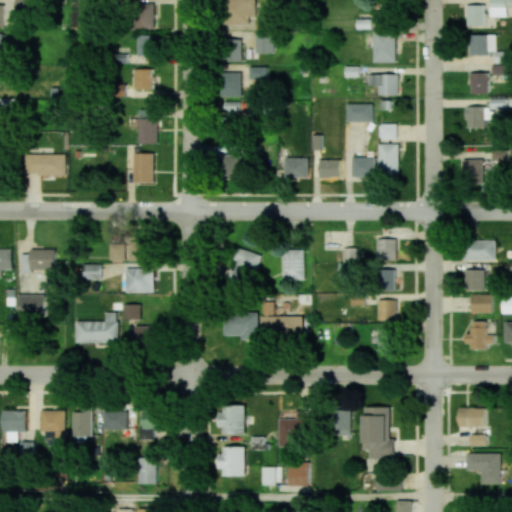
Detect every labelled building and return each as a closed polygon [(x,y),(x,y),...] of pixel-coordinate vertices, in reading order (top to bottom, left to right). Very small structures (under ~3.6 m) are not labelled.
[(226,0),(226,25),(252,25),(252,17),(255,17),(255,0),(226,0)] [(507,0),(491,0),(491,16),(507,16),(507,0)] [(155,3),(138,3),(139,28),(155,28),(155,3)] [(485,25),(485,5),(468,4),(468,25),(485,25)] [(274,53),(275,32),(256,32),(255,52),(274,53)] [(374,62),(396,62),(397,32),(374,32),(374,62)] [(157,35),(139,34),(138,60),(156,61),(157,35)] [(496,34),(471,34),(471,54),(497,53),(496,34)] [(241,39),(223,39),(224,61),(242,61),(241,39)] [(496,62),(508,63),(508,51),(496,51),(496,62)] [(267,78),(267,66),(249,67),(250,79),(267,78)] [(136,89),(153,89),(153,68),(135,69),(136,89)] [(242,96),(241,72),(222,72),(223,96),(242,96)] [(471,93),(489,93),(489,72),(471,72),(471,93)] [(399,74),(370,73),(370,85),(379,85),(379,94),(399,94),(399,74)] [(222,137),(239,138),(240,101),(224,101),(222,137)] [(373,103),(347,103),(347,121),(373,121),(373,103)] [(468,127),(486,127),(485,106),(467,106),(468,127)] [(139,108),(139,117),(156,118),(156,109),(139,108)] [(138,143),(157,144),(158,119),(139,118),(138,143)] [(397,139),(397,124),(382,123),(381,138),(397,139)] [(399,143),(380,144),(380,172),(400,172),(399,143)] [(133,182),(154,182),(155,153),(134,152),(133,182)] [(67,174),(67,154),(25,153),(24,174),(67,174)] [(224,178),(243,178),(242,154),(223,155),(224,178)] [(352,177),(376,177),(376,157),(353,157),(352,177)] [(309,158),(285,158),(285,177),(309,177),(309,158)] [(463,180),(484,180),(484,159),(464,158),(463,180)] [(321,177),(341,177),(341,160),(321,160),(321,177)] [(378,259),(397,260),(397,238),(378,238),(378,259)] [(496,259),(496,240),(466,240),(466,260),(496,259)] [(111,261),(149,259),(149,241),(110,243),(111,261)] [(238,260),(235,269),(232,269),(228,281),(250,288),(261,254),(238,247),(234,259),(238,260)] [(0,248),(0,277),(3,277),(3,269),(13,269),(13,248),(0,248)] [(57,248),(31,249),(31,253),(22,254),(23,271),(57,270),(57,248)] [(306,249),(283,248),(283,279),(305,279),(306,249)] [(358,248),(344,248),(345,262),(358,261),(358,248)] [(102,279),(102,264),(84,264),(84,279),(102,279)] [(127,291),(147,290),(146,268),(126,268),(127,291)] [(486,289),(486,268),(465,268),(466,290),(486,289)] [(396,289),(396,269),(382,269),(382,289),(396,289)] [(45,294),(18,295),(18,318),(46,317),(45,294)] [(473,312),(493,312),(493,294),(473,294),(473,312)] [(503,313),(511,312),(511,296),(503,296),(503,313)] [(398,299),(378,299),(378,320),(397,320),(398,299)] [(303,315),(274,316),(274,301),(262,301),(263,337),(304,336),(303,315)] [(141,319),(140,303),(124,304),(125,319),(141,319)] [(224,334),(242,335),(242,339),(258,339),(259,312),(225,311),(224,334)] [(119,341),(118,312),(105,312),(105,320),(76,321),(77,343),(119,341)] [(488,321),(473,321),(473,333),(469,333),(469,349),(489,349),(489,344),(497,343),(497,334),(488,334),(488,321)] [(155,326),(135,325),(135,342),(155,343),(155,326)] [(379,350),(393,350),(392,329),(378,329),(379,350)] [(246,433),(246,404),(221,405),(221,434),(246,433)] [(371,458),(395,459),(395,439),(390,439),(391,407),(365,406),(364,449),(371,449),(371,458)] [(487,407),(460,407),(460,426),(486,426),(487,407)] [(141,438),(154,439),(154,428),(162,428),(162,409),(142,408),(141,438)] [(28,431),(28,409),(4,410),(4,432),(8,432),(8,441),(18,441),(18,431),(28,431)] [(41,431),(46,431),(46,448),(66,447),(66,409),(41,410),(41,431)] [(92,410),(74,409),(73,442),(91,442),(92,410)] [(352,409),(333,410),(334,435),(352,435),(352,409)] [(104,428),(128,428),(128,410),(104,410),(104,428)] [(279,418),(279,445),(309,444),(309,410),(296,410),(296,418),(279,418)] [(488,434),(472,434),(471,445),(488,445),(488,434)] [(221,475),(246,475),(245,446),(221,446),(221,475)] [(502,483),(502,453),(468,452),(467,470),(482,470),(482,483),(502,483)] [(139,483),(157,483),(157,457),(139,458),(139,483)] [(289,485),(310,484),(309,461),(289,461),(289,485)] [(262,484),(276,484),(276,467),(263,466),(262,484)] [(377,490),(402,490),(402,476),(377,476),(377,490)] [(411,511),(411,500),(397,500),(397,511),(411,511)]
